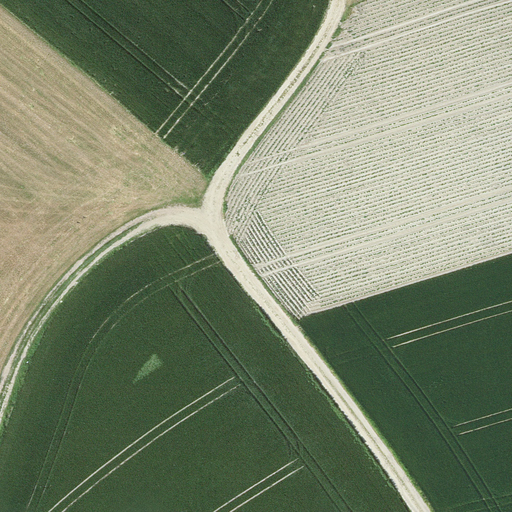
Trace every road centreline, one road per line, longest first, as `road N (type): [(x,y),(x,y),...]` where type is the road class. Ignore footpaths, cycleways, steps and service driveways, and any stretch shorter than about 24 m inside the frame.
road 1 (track): [(427,511),(220,241),(224,158),(326,34),(333,0)]
road 2 (track): [(220,241),(170,213),(110,243),(32,322),(0,404)]
